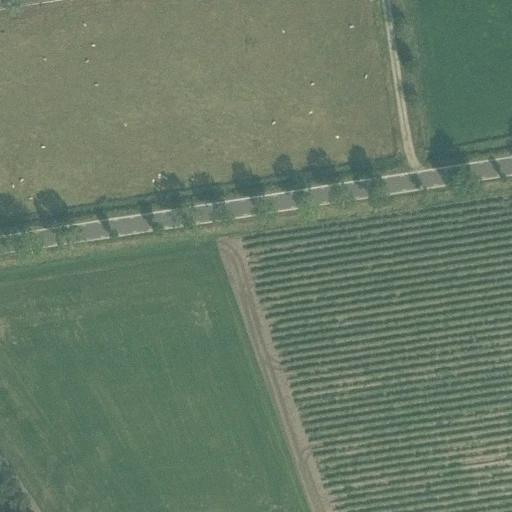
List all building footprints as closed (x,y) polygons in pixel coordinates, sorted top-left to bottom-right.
[(0,0),(0,13),(84,0),(0,0)] [(364,0),(340,0),(341,17),(365,17),(364,0)] [(76,12),(81,36),(91,34),(86,10),(76,12)] [(219,115),(325,102),(314,14),(165,32),(175,111),(218,106),(219,115)] [(103,30),(121,52),(139,37),(121,15),(103,30)] [(71,88),(83,69),(48,48),(36,66),(71,88)]
